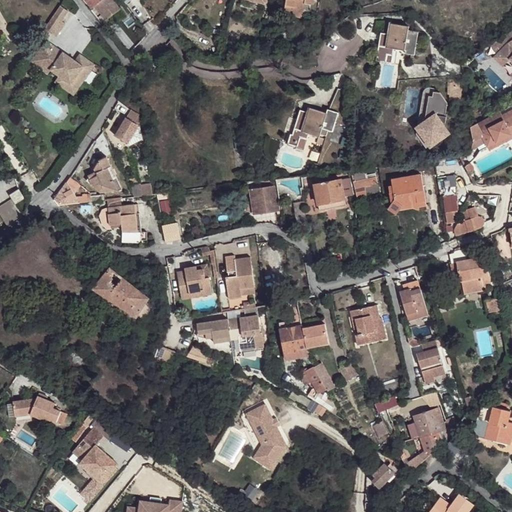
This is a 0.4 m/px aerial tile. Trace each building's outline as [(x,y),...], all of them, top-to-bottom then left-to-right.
[(87,0),(93,6),(95,4),(107,18),(102,21),(102,22),(106,26),(106,27),(112,23),(108,18),(120,7),(114,0),(87,0)] [(303,5),(303,0),(285,0),(283,13),(301,16),(303,5)] [(62,5),(55,15),(63,21),(63,20),(70,10),(62,5)] [(55,15),(46,27),(58,36),(66,23),(67,23),(63,20),(63,21),(55,15)] [(413,56),(418,33),(407,31),(407,28),(387,25),(386,35),(379,35),(375,62),(390,64),(392,50),(405,52),(405,55),(413,56)] [(511,34),(505,39),(493,52),(503,61),(507,57),(511,61),(511,34)] [(77,60),(48,40),(33,60),(49,71),(51,69),(60,75),(58,78),(74,89),(82,78),(85,80),(97,65),(81,53),(77,60)] [(500,64),(503,61),(493,52),(491,54),(500,64)] [(158,69),(163,60),(159,57),(154,66),(158,69)] [(75,95),(85,80),(82,78),(74,89),(58,78),(56,82),(75,95)] [(460,101),(459,92),(460,81),(446,80),(446,101),(460,101)] [(337,90),(333,100),(347,102),(350,94),(337,90)] [(439,92),(431,91),(427,124),(417,132),(432,153),(452,138),(445,130),(448,108),(439,92)] [(347,102),(333,100),(329,112),(338,114),(343,116),(347,102)] [(511,103),(475,124),(479,133),(511,115),(511,103)] [(338,114),(329,112),(327,111),(326,115),(308,109),(307,114),(300,111),(293,136),(290,136),(288,145),(297,148),(297,150),(303,152),(309,135),(320,139),(321,136),(326,138),(328,131),(332,133),(338,114)] [(130,110),(126,118),(135,122),(140,125),(131,143),(132,146),(145,141),(141,117),(130,110)] [(511,115),(479,133),(478,133),(480,138),(486,148),(511,133),(511,115)] [(126,118),(117,136),(126,141),(135,122),(126,118)] [(140,125),(135,122),(126,141),(131,143),(140,125)] [(469,127),(472,141),(480,138),(478,133),(479,133),(475,124),(469,127)] [(119,181),(122,179),(108,152),(101,160),(92,179),(104,193),(124,191),(119,181)] [(465,167),(467,173),(470,173),(472,171),(473,169),(472,166),(470,165),(467,165),(465,167)] [(396,207),(425,201),(420,173),(390,178),(392,184),(396,207)] [(127,189),(122,179),(119,181),(124,191),(127,189)] [(358,191),(380,186),(379,179),(356,184),(358,191)] [(320,205),(346,201),(342,181),(316,186),(320,205)] [(62,205),(82,203),(80,200),(68,183),(56,200),(61,206),(62,205)] [(399,210),(396,207),(392,184),(388,185),(391,203),(386,209),(395,214),(399,210)] [(382,193),(380,186),(358,191),(358,198),(382,193)] [(155,195),(154,187),(144,189),(145,195),(155,195)] [(277,187),(252,190),(255,214),(280,211),(277,187)] [(16,204),(25,199),(19,189),(10,195),(16,204)] [(82,203),(92,202),(92,199),(90,196),(88,195),(83,195),(84,199),(80,200),(82,203)] [(123,198),(110,200),(111,208),(124,207),(123,198)] [(320,205),(321,212),(347,207),(346,201),(320,205)] [(425,205),(425,201),(396,207),(399,210),(425,205)] [(302,229),(311,227),(308,214),(307,204),(298,206),(302,229)] [(126,223),(126,228),(126,232),(141,230),(140,222),(140,214),(144,213),(142,205),(124,207),(111,208),(113,224),(115,224),(126,223)] [(458,208),(457,206),(446,208),(449,231),(459,229),(457,221),(460,220),(460,214),(459,208),(458,208)] [(110,228),(114,228),(114,229),(126,228),(126,223),(115,224),(113,224),(111,208),(109,209),(105,210),(102,215),(103,225),(110,228)] [(466,213),(463,224),(481,219),(478,209),(466,213)] [(485,230),(487,228),(486,220),(484,219),(481,219),(463,224),(459,237),(471,234),(483,231),(485,230)] [(170,229),(173,241),(180,240),(180,228),(170,229)] [(141,230),(126,232),(127,241),(143,239),(141,232),(141,230)] [(235,279),(229,280),(228,280),(231,302),(244,300),(243,298),(243,291),(256,289),(251,259),(237,262),(236,259),(226,260),(228,275),(235,275),(235,279)] [(458,266),(461,284),(489,278),(488,272),(483,272),(481,260),(457,265),(458,266)] [(209,266),(199,268),(200,273),(206,272),(207,281),(211,280),(209,266)] [(454,285),(461,284),(458,266),(451,267),(454,285)] [(111,267),(94,288),(136,318),(138,316),(144,320),(154,306),(148,301),(149,299),(111,267)] [(200,273),(199,268),(188,269),(188,272),(180,273),(184,301),(192,300),(192,295),(206,293),(207,298),(214,297),(211,280),(207,281),(206,272),(200,273)] [(489,278),(461,284),(464,298),(485,294),(484,291),(492,289),(489,278)] [(408,292),(403,293),(411,323),(421,320),(419,314),(429,311),(423,288),(422,283),(406,287),(408,292)] [(257,295),(256,289),(243,291),(243,298),(257,295)] [(46,305),(37,299),(36,301),(44,307),(46,305)] [(489,303),(491,315),(501,313),(498,301),(489,303)] [(362,335),(357,335),(360,347),(389,340),(384,320),(382,320),(379,307),(352,313),(355,324),(359,322),(362,335)] [(260,310),(247,312),(249,320),(262,318),(260,310)] [(429,311),(419,314),(421,320),(431,318),(429,311)] [(60,312),(57,316),(64,321),(67,317),(60,312)] [(247,353),(267,350),(263,325),(262,318),(249,320),(244,321),(245,330),(246,338),(245,338),(247,353)] [(309,357),(307,348),(308,348),(308,347),(305,328),(303,318),(282,322),(282,329),(288,361),(309,357)] [(244,320),(230,323),(231,332),(245,330),(244,321),(244,320)] [(216,346),(233,343),(233,342),(231,332),(230,323),(230,322),(199,326),(201,336),(208,335),(209,341),(215,340),(216,346)] [(305,328),(308,347),(330,343),(327,324),(305,328)] [(245,330),(231,332),(233,342),(245,340),(245,338),(246,338),(245,330)] [(415,340),(411,340),(412,346),(416,349),(425,347),(426,347),(425,344),(423,344),(415,341),(415,340)] [(438,378),(448,375),(439,343),(426,347),(425,347),(427,354),(419,356),(426,379),(437,376),(438,378)] [(178,356),(179,357),(180,355),(164,346),(163,351),(159,359),(172,367),(178,356)] [(226,364),(202,350),(196,360),(222,370),(226,364)] [(139,361),(135,367),(157,382),(161,377),(139,361)] [(315,366),(327,388),(334,384),(322,366),(321,367),(319,364),(315,366)] [(342,367),(348,380),(356,377),(349,364),(342,367)] [(319,393),(327,388),(315,366),(307,370),(319,393)] [(389,400),(400,395),(396,381),(384,385),(389,400)] [(57,422),(62,410),(54,407),(56,402),(40,394),(39,397),(14,400),(16,417),(32,414),(49,421),(50,419),(57,422)] [(464,399),(467,411),(474,409),(470,397),(464,399)] [(394,398),(374,407),(378,415),(398,405),(394,398)] [(485,402),(471,433),(511,444),(511,442),(511,421),(508,420),(511,409),(508,408),(509,404),(496,401),(495,404),(485,402)] [(269,405),(252,413),(257,425),(255,426),(264,446),(255,459),(273,471),(289,448),(280,428),(277,421),(269,405)] [(427,458),(437,450),(441,445),(439,438),(430,439),(430,436),(442,432),(436,412),(416,418),(418,426),(422,439),(423,439),(425,444),(427,444),(429,453),(426,454),(427,458)] [(388,432),(383,422),(375,426),(380,436),(388,432)] [(448,427),(450,436),(459,427),(455,422),(448,427)] [(94,426),(78,444),(89,454),(83,460),(80,464),(101,483),(118,464),(96,446),(105,436),(94,426)] [(422,439),(418,426),(409,428),(413,441),(422,439)] [(89,454),(78,444),(72,451),(83,460),(89,454)] [(414,464),(417,467),(422,462),(425,460),(422,456),(414,464)] [(407,476),(393,462),(388,467),(383,463),(372,475),(375,478),(373,481),(380,487),(378,489),(387,496),(407,476)] [(471,511),(476,506),(461,495),(453,505),(442,498),(432,511),(471,511)] [(182,511),(183,504),(170,502),(170,507),(140,504),(139,510),(127,509),(126,511),(182,511)]
